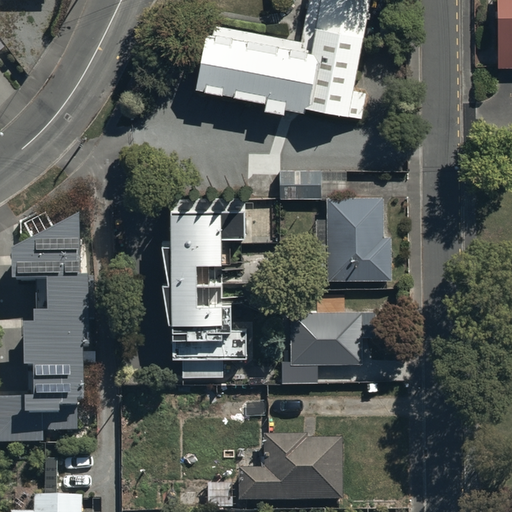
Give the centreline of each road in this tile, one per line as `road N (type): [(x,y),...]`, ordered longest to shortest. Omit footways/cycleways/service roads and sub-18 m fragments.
road 1 (residential): [(443,511),(440,0)]
road 2 (tertiary): [(121,0),(69,98),(0,166)]
